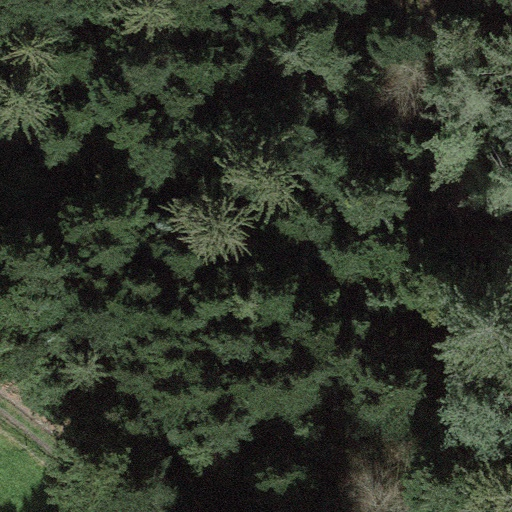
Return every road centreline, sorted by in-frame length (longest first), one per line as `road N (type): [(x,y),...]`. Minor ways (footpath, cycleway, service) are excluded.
road 1 (track): [(372,511),(434,344),(452,203),(446,92),(418,0)]
road 2 (track): [(146,511),(0,399)]
